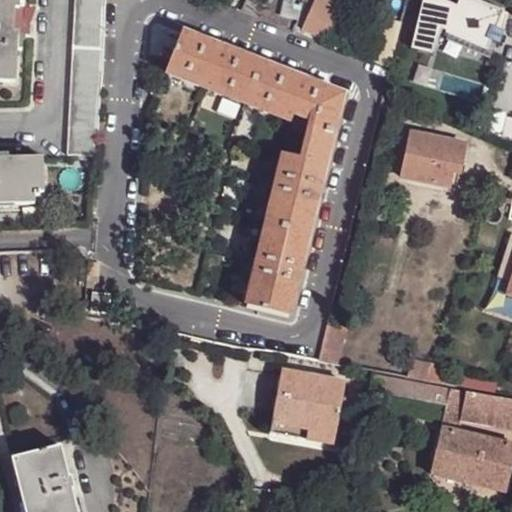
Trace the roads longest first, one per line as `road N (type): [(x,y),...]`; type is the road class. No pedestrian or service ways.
road 1 (residential): [(0,340),(76,392),(104,511)]
road 2 (unknown): [(47,0),(45,106),(32,122),(0,121)]
